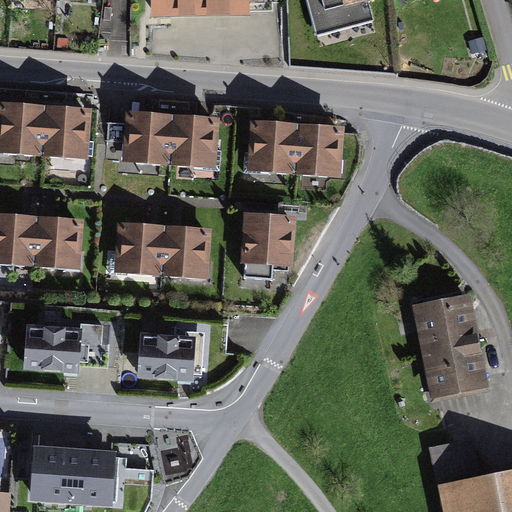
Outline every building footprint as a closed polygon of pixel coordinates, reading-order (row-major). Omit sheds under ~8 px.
[(158,0),(159,24),(260,23),(260,8),(270,8),(270,0),(158,0)] [(396,0),(310,0),(323,45),(378,30),(373,11),(398,4),(396,0)] [(3,161),(50,164),(54,115),(7,111),(3,161)] [(50,164),(97,168),(101,118),(54,115),(50,164)] [(132,171),(179,174),(183,124),(136,121),(132,171)] [(179,174),(226,177),(230,127),(183,124),(179,174)] [(254,179),(301,183),(305,133),(258,129),(254,179)] [(301,183),(348,186),(352,136),(305,133),(301,183)] [(0,272),(39,276),(43,226),(0,222),(0,272)] [(250,272),(297,276),(301,226),(254,222),(250,272)] [(39,276),(86,279),(90,229),(43,226),(39,276)] [(123,282),(170,285),(174,235),(127,232),(123,282)] [(170,285),(217,289),(221,239),(174,235),(170,285)] [(477,302),(418,313),(435,404),(494,394),(477,302)] [(30,375),(89,379),(92,337),(33,333),(30,375)] [(143,383),(202,387),(205,345),(146,341),(143,383)] [(122,510),(126,457),(38,451),(34,504),(122,510)] [(511,511),(511,480),(447,493),(450,511),(511,511)] [(0,485),(0,511),(11,511),(12,485),(0,485)]
